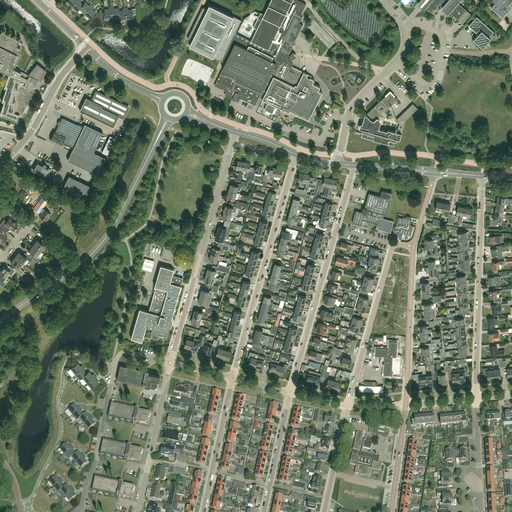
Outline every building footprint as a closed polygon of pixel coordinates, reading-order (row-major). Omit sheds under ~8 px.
[(76,12),(79,9),(83,5),(80,2),(81,0),(80,0),(77,0),(71,7),(76,12)] [(261,12),(260,13),(260,14),(253,27),(257,29),(251,41),(237,33),(235,33),(222,61),(226,63),(223,70),(215,86),(226,91),(230,93),(228,97),(232,99),(232,98),(233,98),(234,98),(235,98),(236,98),(236,99),(236,100),(237,100),(237,101),(238,102),(240,98),(255,105),(259,97),(261,97),(263,98),(262,100),(268,102),(264,110),(272,114),(276,106),(281,109),(285,110),(287,112),(289,113),(290,111),(297,114),(301,116),(309,120),(322,93),(318,91),(320,87),(313,83),(314,80),(313,79),(307,76),(308,74),(291,66),(292,66),(292,65),(292,64),(292,63),(292,62),(292,61),(292,60),(292,59),(291,59),(295,57),(295,56),(294,55),(293,54),(292,53),(289,55),(289,56),(288,55),(291,48),(292,48),(303,24),(300,23),(303,17),(300,16),(306,4),(298,0),(271,0),(264,14),(261,12)] [(418,0),(419,1),(418,3),(419,3),(424,8),(426,7),(432,12),(440,3),(442,0),(418,0)] [(442,0),(440,3),(443,6),(442,8),(443,9),(448,14),(450,12),(462,23),(470,13),(458,3),(459,1),(458,0),(442,0)] [(496,2),(491,8),(502,18),(510,9),(507,7),(511,1),(511,0),(494,0),(496,2)] [(79,9),(84,14),(92,6),(90,4),(88,6),(85,2),(83,5),(79,9)] [(191,32),(187,39),(192,41),(189,45),(222,61),(235,33),(241,20),(209,5),(207,9),(203,7),(191,32)] [(93,8),(92,6),(84,14),(89,19),(95,13),(92,9),(93,8)] [(127,8),(125,8),(126,19),(133,19),(132,9),(128,10),(127,8)] [(483,48),(491,39),(489,38),(494,32),(477,17),(469,26),(470,27),(472,29),(474,30),(475,32),(478,34),(474,39),(473,40),(483,48)] [(0,69),(9,74),(9,75),(8,75),(3,88),(6,89),(1,101),(3,102),(0,112),(0,115),(17,121),(19,114),(21,116),(27,104),(29,105),(35,92),(32,89),(36,85),(37,80),(41,81),(46,71),(37,64),(28,74),(14,67),(20,55),(18,54),(21,48),(16,46),(19,40),(1,31),(0,34),(0,69)] [(86,97),(81,107),(80,110),(113,126),(118,116),(123,118),(129,107),(95,91),(91,100),(86,97)] [(366,115),(363,124),(372,127),(378,129),(380,121),(378,119),(387,110),(398,99),(390,92),(366,115)] [(413,104),(397,120),(399,123),(404,124),(405,120),(417,108),(413,104)] [(50,140),(62,145),(62,144),(66,146),(67,144),(73,148),(67,160),(93,172),(101,156),(94,152),(103,133),(85,124),(83,127),(78,124),(78,125),(62,117),(60,121),(58,125),(59,125),(55,132),(54,132),(50,140)] [(361,124),(359,129),(360,129),(362,129),(361,131),(363,131),(362,132),(361,135),(394,144),(395,140),(396,141),(397,139),(399,140),(400,140),(402,131),(404,124),(399,123),(399,125),(397,132),(388,130),(387,131),(378,129),(372,127),(363,124),(361,124)] [(234,180),(239,181),(240,181),(243,169),(244,161),(241,161),(241,160),(239,160),(238,160),(236,168),(240,169),(238,177),(235,177),(234,180)] [(243,169),(246,170),(246,173),(248,174),(247,177),(248,177),(247,182),(249,183),(250,183),(250,180),(252,172),(249,171),(250,163),(247,162),(247,161),(245,161),(245,162),(244,161),(243,169)] [(46,165),(43,163),(43,165),(38,162),(34,170),(46,176),(50,169),(45,166),(46,165)] [(263,165),(260,164),(257,163),(257,164),(256,164),(255,171),(262,173),(263,165)] [(307,189),(308,186),(310,174),(307,174),(307,173),(305,173),(300,172),(298,180),(306,181),(304,190),(296,188),(295,191),(307,194),(307,189)] [(89,182),(71,173),(64,187),(82,195),(89,182)] [(317,175),(313,175),(313,174),(311,174),(310,174),(308,186),(315,188),(316,188),(316,184),(316,183),(317,182),(315,182),(317,175)] [(337,179),(334,179),(334,178),(332,178),(331,178),(327,195),(327,198),(333,199),(334,196),(332,195),(333,190),(337,191),(338,187),(336,187),(337,179)] [(247,186),(247,185),(249,185),(249,183),(247,182),(241,181),(241,184),(238,183),(237,186),(231,184),(230,187),(229,187),(228,189),(229,190),(229,191),(232,191),(236,193),(237,190),(240,190),(242,184),(247,186)] [(276,192),(269,190),(267,189),(266,192),(268,193),(267,196),(274,198),(276,192)] [(379,217),(383,218),(384,214),(386,214),(392,193),(381,190),(380,196),(369,193),(365,207),(364,208),(364,211),(363,212),(355,210),(352,222),(361,224),(363,219),(377,223),(379,217)] [(236,193),(232,191),(229,191),(228,193),(227,193),(226,196),(227,196),(227,197),(235,199),(236,193)] [(497,202),(505,204),(511,205),(511,198),(506,198),(497,196),(496,199),(497,199),(497,202)] [(305,206),(302,205),(302,204),(300,203),(300,200),(293,198),(292,204),(301,207),(301,208),(305,209),(305,208),(305,206)] [(442,210),(443,203),(440,202),(440,201),(437,200),(435,209),(442,210)] [(444,202),(443,203),(442,210),(446,211),(445,216),(449,217),(447,222),(450,223),(452,215),(449,214),(450,212),(449,212),(450,204),(447,203),(447,202),(444,202)] [(290,210),(297,212),(298,209),(301,210),(301,208),(301,207),(292,204),(290,210)] [(231,214),(234,215),(236,209),(233,208),(226,205),(225,208),(224,208),(223,211),(224,211),(224,212),(231,214)] [(465,206),(465,207),(463,215),(470,216),(471,208),(468,208),(468,207),(465,206)] [(264,207),(262,207),(262,209),(263,210),(262,214),(270,216),(271,210),(264,208),(264,207)] [(42,212),(39,216),(46,220),(47,220),(48,218),(48,217),(51,213),(44,208),(41,212),(42,212)] [(495,215),(502,216),(511,218),(511,215),(503,214),(504,210),(496,209),(495,209),(494,212),(495,212),(495,215)] [(288,216),(295,218),(298,219),(298,220),(301,221),(302,219),(305,219),(305,221),(307,221),(308,218),(296,215),(297,212),(290,210),(288,216)] [(231,214),(224,212),(223,215),(222,215),(222,217),(222,218),(230,220),(231,214)] [(494,221),(501,223),(501,225),(506,226),(507,222),(502,220),(502,216),(495,215),(494,215),(493,218),(494,218),(494,221)] [(287,222),(294,224),(295,218),(288,216),(287,222)] [(379,217),(377,223),(376,228),(385,231),(390,232),(394,221),(383,218),(379,217)] [(398,217),(394,232),(398,233),(397,236),(401,237),(403,233),(410,235),(412,226),(409,225),(411,219),(403,217),(403,218),(398,217)] [(7,222),(4,220),(0,224),(0,226),(5,230),(7,227),(13,231),(18,224),(9,218),(7,222)] [(321,218),(321,219),(319,218),(319,220),(319,221),(320,221),(319,225),(326,227),(328,221),(321,219),(321,218)] [(259,226),(266,228),(268,222),(261,220),(259,226)] [(217,233),(224,235),(225,234),(225,231),(229,232),(231,228),(236,230),(241,231),(242,228),(238,227),(229,225),(228,228),(227,227),(226,228),(219,226),(218,229),(217,229),(217,232),(217,233)] [(283,230),(281,237),(291,239),(291,241),(294,242),(295,239),(292,238),(293,233),(283,230)] [(223,241),(223,239),(226,239),(226,238),(229,239),(230,236),(225,234),(224,235),(217,233),(216,235),(215,238),(215,239),(223,241)] [(426,242),(426,246),(437,245),(437,244),(438,244),(437,242),(436,242),(435,242),(434,242),(434,238),(437,238),(436,234),(430,235),(430,239),(425,239),(425,242),(426,242)] [(281,237),(280,243),(286,245),(288,241),(290,242),(291,241),(291,239),(281,237)] [(37,240),(33,245),(41,251),(43,248),(47,251),(51,246),(44,241),(42,244),(37,240)] [(229,247),(235,249),(236,249),(237,246),(236,246),(230,244),(230,243),(226,241),(225,243),(223,242),(223,245),(229,247)] [(340,247),(343,248),(343,250),(342,250),(342,252),(346,253),(347,251),(350,252),(351,248),(349,248),(350,245),(348,244),(341,242),(340,247)] [(469,244),(469,242),(459,243),(459,245),(456,246),(456,247),(454,247),(454,250),(457,250),(457,249),(457,248),(468,247),(468,244),(469,244)] [(280,243),(278,249),(288,251),(287,253),(291,254),(291,252),(291,251),(288,250),(288,248),(286,248),(286,245),(280,243)] [(40,251),(41,251),(33,245),(28,251),(34,255),(32,258),(33,259),(38,263),(41,258),(41,257),(43,253),(40,251)] [(213,247),(212,251),(211,250),(211,253),(218,256),(219,252),(223,253),(224,249),(228,250),(229,247),(223,245),(222,249),(220,249),(213,247)] [(369,262),(378,264),(377,264),(378,260),(378,258),(379,258),(376,257),(379,249),(371,247),(369,256),(370,256),(369,262)] [(291,251),(291,252),(291,254),(287,253),(288,251),(278,249),(276,255),(283,257),(284,253),(293,256),(293,259),(291,259),(290,262),(295,263),(296,260),(298,253),(295,252),(291,251)] [(250,256),(257,258),(259,252),(252,250),(250,256)] [(19,252),(15,257),(23,263),(26,259),(31,262),(33,259),(32,258),(27,254),(25,256),(19,252)] [(211,253),(210,257),(209,257),(209,259),(209,260),(217,262),(218,259),(222,260),(223,257),(218,256),(211,253)] [(343,258),(337,256),(336,262),(342,263),(341,265),(346,267),(348,260),(343,258)] [(439,256),(437,256),(431,256),(431,260),(427,260),(427,264),(428,264),(428,267),(436,266),(436,267),(440,266),(440,264),(436,264),(436,260),(440,260),(439,256)] [(15,270),(21,275),(24,271),(19,268),(23,263),(15,257),(11,263),(17,267),(15,270)] [(358,259),(350,257),(349,260),(353,262),(352,265),(356,266),(358,259)] [(362,263),(368,265),(367,268),(376,270),(377,266),(376,266),(376,264),(378,264),(369,262),(363,260),(362,263)] [(499,261),(493,262),(493,269),(494,271),(497,271),(497,268),(499,268),(499,264),(505,264),(505,262),(504,261),(499,261)] [(280,272),(280,271),(281,265),(275,263),(273,270),(280,272)] [(307,270),(314,272),(315,266),(308,264),(307,270)] [(3,266),(0,270),(0,271),(7,276),(8,274),(11,276),(15,270),(9,265),(7,268),(3,266)] [(182,278),(171,275),(173,269),(160,265),(154,286),(155,286),(148,311),(139,309),(130,338),(141,341),(145,327),(167,333),(182,278)] [(439,270),(436,270),(436,267),(436,266),(428,267),(427,267),(428,270),(429,271),(429,274),(437,274),(438,274),(439,274),(439,270)] [(230,271),(230,270),(217,267),(216,270),(217,270),(225,272),(225,273),(226,273),(226,276),(228,276),(230,271)] [(217,271),(211,270),(208,268),(207,272),(206,272),(206,274),(206,275),(213,277),(214,277),(214,274),(216,274),(217,271)] [(305,275),(312,278),(314,272),(307,270),(305,269),(304,271),(303,275),(305,275)] [(278,278),(278,277),(280,278),(282,272),(280,271),(280,272),(273,270),(271,276),(278,278)] [(331,277),(338,279),(339,275),(341,276),(342,273),(339,272),(333,270),(331,277)] [(216,277),(214,277),(213,277),(206,275),(205,278),(204,278),(204,280),(204,281),(212,283),(213,280),(215,280),(216,277)] [(283,284),(280,283),(280,282),(277,281),(278,278),(271,276),(269,282),(279,284),(279,286),(282,287),(282,285),(283,285),(283,284)] [(374,278),(365,276),(363,282),(372,284),(373,281),(372,280),(372,278),(373,279),(374,278)] [(489,283),(494,283),(494,285),(500,284),(500,276),(494,276),(489,277),(489,283)] [(243,280),(242,286),(249,288),(251,282),(243,280)] [(363,282),(357,280),(356,283),(362,285),(361,288),(360,287),(359,291),(359,292),(366,293),(367,289),(370,290),(371,287),(370,286),(371,284),(372,284),(363,282)] [(279,284),(269,282),(268,288),(274,290),(275,287),(278,288),(279,286),(279,284)] [(335,285),(329,284),(328,290),(333,292),(334,289),(337,289),(338,286),(335,285)] [(345,291),(350,292),(351,289),(351,287),(342,284),(340,288),(346,289),(345,291)] [(242,286),(240,286),(240,285),(239,287),(239,288),(241,289),(240,292),(247,294),(249,288),(242,286)] [(456,292),(458,291),(467,290),(467,287),(467,285),(457,286),(458,289),(455,289),(455,290),(452,290),(453,293),(456,293),(456,292)] [(200,292),(199,295),(200,295),(200,296),(208,298),(209,292),(202,290),(201,293),(200,292)] [(496,291),(496,290),(490,291),(491,298),(494,298),(494,302),(501,301),(502,301),(501,297),(497,297),(496,294),(500,293),(499,290),(496,291)] [(246,300),(247,294),(240,292),(237,291),(237,294),(239,294),(238,298),(246,300)] [(298,301),(305,303),(307,297),(299,295),(298,301)] [(334,305),(334,303),(337,304),(338,303),(339,301),(338,299),(336,298),(326,295),(324,302),(334,305)] [(198,299),(198,301),(198,302),(206,304),(205,306),(206,306),(208,306),(210,299),(208,298),(200,296),(199,299),(198,299)] [(272,305),(273,303),(273,302),(270,301),(271,298),(264,296),(263,302),(272,305)] [(368,301),(367,301),(368,299),(369,299),(360,297),(358,296),(356,302),(367,305),(368,301)] [(272,306),(276,307),(276,306),(275,305),(276,304),(273,303),(272,305),(263,302),(261,308),(268,310),(271,311),(272,306)] [(367,305),(356,302),(354,308),(356,309),(365,311),(366,307),(365,307),(366,305),(367,305)] [(497,304),(491,304),(492,313),(502,312),(501,305),(497,305),(497,304)] [(267,313),(268,310),(261,308),(259,314),(266,316),(269,317),(269,315),(272,316),(272,315),(270,314),(267,313)] [(193,313),(193,316),(193,317),(201,319),(201,316),(205,317),(206,317),(207,316),(208,313),(211,314),(211,313),(212,310),(205,309),(205,311),(202,310),(201,312),(195,310),(194,313),(193,313)] [(320,316),(320,317),(332,320),(333,314),(340,316),(340,315),(342,316),(343,312),(341,311),(341,312),(334,310),(333,313),(331,312),(328,311),(322,309),(321,314),(320,313),(320,316)] [(435,310),(424,311),(423,311),(423,314),(424,315),(425,318),(433,317),(432,316),(435,316),(435,310)] [(302,314),(294,312),(295,312),(293,312),(292,313),(292,314),(294,314),(293,318),(300,320),(302,314)] [(264,322),(266,316),(259,314),(257,320),(264,322)] [(460,315),(454,316),(451,316),(452,324),(465,323),(464,320),(465,319),(465,318),(461,318),(460,315)] [(362,319),(351,316),(351,319),(352,320),(352,322),(360,325),(361,321),(360,321),(361,319),(362,319)] [(192,319),(191,322),(192,322),(191,323),(199,325),(201,319),(193,317),(192,320),(192,319)] [(494,318),(487,318),(488,328),(494,327),(494,324),(498,323),(498,318),(494,318)] [(224,328),(227,329),(228,329),(229,327),(232,328),(237,330),(239,324),(232,322),(229,321),(227,325),(225,324),(224,328)] [(360,325),(352,322),(350,329),(359,331),(358,331),(359,327),(359,325),(360,325)] [(318,323),(316,329),(320,330),(319,332),(326,334),(327,329),(326,329),(327,326),(324,325),(325,325),(318,323)] [(229,327),(228,329),(227,329),(229,330),(228,334),(236,336),(237,330),(232,328),(229,327)] [(454,334),(466,333),(466,330),(466,328),(456,329),(456,332),(454,332),(454,333),(451,333),(451,336),(454,336),(454,334)] [(263,331),(256,329),(254,335),(264,338),(264,339),(267,340),(267,339),(268,339),(268,338),(271,338),(271,340),(273,340),(274,338),(262,334),(263,331)] [(490,340),(492,340),(493,340),(495,340),(495,339),(499,339),(499,332),(489,333),(490,340)] [(202,346),(203,342),(204,336),(205,336),(201,334),(199,340),(194,339),(193,341),(191,348),(194,349),(194,350),(196,350),(197,350),(199,345),(202,346)] [(264,338),(254,335),(252,341),(256,342),(255,345),(261,347),(261,345),(259,343),(260,340),(263,341),(264,339),(264,338)] [(347,340),(346,343),(355,345),(354,345),(355,342),(355,341),(355,339),(356,340),(356,339),(345,336),(344,339),(347,340)] [(190,348),(191,348),(193,341),(190,340),(191,338),(188,337),(185,346),(188,347),(188,348),(190,349),(190,348)] [(319,345),(322,345),(326,346),(327,343),(320,341),(321,339),(314,337),(313,343),(319,345)] [(456,344),(467,343),(467,340),(467,338),(457,339),(457,340),(457,342),(455,342),(455,343),(452,344),(452,346),(456,346),(456,344)] [(207,342),(207,345),(206,344),(204,352),(207,353),(209,354),(209,353),(210,354),(212,346),(213,345),(216,346),(217,340),(214,339),(213,343),(207,342)] [(375,356),(384,356),(384,359),(384,375),(391,375),(392,357),(396,357),(397,341),(388,341),(388,348),(375,348),(375,356)] [(354,345),(355,345),(346,343),(342,342),(342,345),(345,346),(344,349),(353,351),(354,348),(353,347),(353,345),(354,345)] [(424,347),(420,348),(421,351),(422,351),(422,354),(433,353),(432,348),(435,348),(434,342),(431,342),(431,343),(424,343),(424,347)] [(497,351),(497,345),(490,346),(491,356),(505,354),(504,350),(497,351)] [(225,350),(219,348),(216,355),(220,356),(220,357),(222,358),(222,357),(223,357),(225,350)] [(468,350),(468,348),(458,349),(459,355),(456,355),(453,356),(453,358),(463,357),(463,354),(468,354),(468,350)] [(225,350),(223,357),(226,358),(226,359),(228,359),(229,359),(231,351),(225,350)] [(329,361),(331,354),(329,353),(330,353),(323,351),(322,354),(316,353),(310,351),(309,356),(315,358),(314,359),(321,361),(323,355),(328,356),(327,360),(329,361)] [(254,367),(255,366),(256,366),(258,359),(259,355),(259,354),(250,352),(248,357),(251,358),(249,365),(252,366),(254,367)] [(434,360),(433,353),(422,354),(421,354),(421,357),(423,358),(423,361),(426,361),(426,363),(433,362),(433,363),(440,362),(440,359),(434,360)] [(259,355),(258,359),(256,366),(259,367),(258,368),(261,369),(261,368),(262,368),(264,361),(265,357),(259,355)] [(341,363),(350,366),(351,362),(350,362),(350,360),(351,360),(343,357),(340,357),(340,360),(338,359),(337,362),(341,363)] [(275,372),(276,372),(278,365),(279,361),(273,360),(272,363),(269,370),(273,371),(273,372),(275,373),(275,372)] [(441,370),(442,374),(439,374),(440,383),(446,383),(445,372),(449,371),(448,365),(447,361),(444,361),(444,366),(444,370),(441,370)] [(75,374),(84,367),(82,365),(80,366),(77,363),(70,368),(75,374)] [(284,366),(278,365),(276,372),(279,373),(279,374),(281,374),(282,374),(283,370),(286,371),(288,365),(285,364),(284,366)] [(449,379),(452,379),(453,382),(459,381),(458,373),(458,370),(452,371),(451,365),(448,365),(449,371),(449,379)] [(144,372),(120,366),(117,378),(121,379),(121,381),(141,385),(142,384),(144,384),(144,386),(157,388),(159,376),(147,373),(148,371),(146,371),(145,370),(144,372)] [(82,377),(86,373),(84,370),(85,369),(84,367),(75,374),(79,379),(82,377)] [(484,375),(487,374),(488,378),(494,378),(493,370),(493,367),(490,368),(491,370),(487,370),(487,368),(483,368),(484,375)] [(338,369),(337,372),(335,381),(333,388),(336,389),(336,390),(338,390),(339,390),(341,383),(342,378),(339,377),(340,373),(343,374),(344,371),(338,369)] [(312,383),(315,372),(309,370),(308,373),(306,373),(304,377),(307,377),(306,381),(309,382),(311,383),(311,382),(312,383)] [(86,383),(95,375),(93,373),(92,375),(89,371),(86,373),(82,377),(86,383)] [(315,372),(312,383),(315,383),(315,384),(317,385),(318,384),(321,374),(315,372)] [(467,372),(458,373),(459,381),(465,381),(465,376),(468,376),(467,372)] [(95,379),(97,378),(95,375),(86,383),(91,388),(98,382),(95,379)] [(333,388),(335,381),(328,379),(326,386),(330,387),(329,388),(332,389),(332,388),(333,388)] [(183,394),(183,395),(188,396),(190,386),(186,386),(186,387),(176,384),(174,392),(183,394)] [(245,402),(244,402),(244,398),(246,399),(248,399),(249,396),(247,396),(247,395),(242,394),(241,397),(237,397),(236,402),(243,404),(249,405),(249,404),(249,403),(245,402)] [(182,401),(173,399),(171,406),(186,409),(187,402),(184,401),(182,401)] [(68,410),(72,416),(81,408),(79,406),(78,408),(75,404),(68,410)] [(136,410),(111,405),(109,417),(113,418),(112,419),(133,424),(133,422),(136,423),(135,424),(148,427),(151,414),(139,412),(139,409),(138,409),(136,409),(136,410)] [(77,421),(79,419),(84,415),(81,412),(83,411),(81,408),(72,416),(77,421)] [(79,419),(84,424),(92,417),(91,415),(89,416),(86,413),(84,415),(79,419)] [(169,415),(167,423),(179,425),(180,417),(169,415)] [(329,415),(326,415),(324,423),(327,423),(334,425),(336,416),(329,415)] [(94,419),(92,417),(84,424),(88,430),(95,424),(93,420),(94,419)] [(412,422),(413,426),(422,425),(421,417),(415,417),(415,421),(412,422)] [(238,429),(238,426),(231,424),(230,430),(237,432),(243,433),(244,431),(238,429)] [(326,427),(324,436),(331,437),(333,429),(326,427)] [(389,431),(370,427),(368,433),(369,434),(372,434),(388,438),(389,431)] [(166,430),(164,439),(178,442),(179,433),(166,430)] [(362,452),(363,448),(371,450),(372,445),(370,444),(370,443),(370,442),(371,443),(372,438),(368,437),(367,437),(366,439),(363,438),(364,434),(357,433),(357,434),(353,450),(354,450),(352,455),(350,465),(356,466),(354,474),(370,477),(372,469),(380,471),(382,464),(375,462),(376,459),(377,454),(376,454),(375,455),(370,454),(362,452)] [(202,446),(209,448),(210,442),(204,440),(204,439),(200,438),(201,438),(200,438),(200,440),(203,441),(202,446)] [(323,440),(321,448),(328,450),(330,441),(323,440)] [(103,441),(100,453),(105,454),(104,456),(125,460),(125,459),(128,459),(127,461),(140,464),(143,451),(131,448),(131,446),(130,446),(128,445),(128,447),(103,441)] [(64,454),(73,447),(71,445),(70,447),(67,443),(60,449),(64,454)] [(177,454),(180,455),(183,456),(183,453),(184,451),(185,448),(176,446),(171,445),(170,448),(162,446),(161,454),(173,457),(175,449),(176,449),(175,449),(178,450),(177,454)] [(75,449),(73,447),(64,454),(69,460),(71,458),(76,454),(73,451),(75,449)] [(445,451),(445,452),(443,452),(443,453),(445,452),(445,453),(443,453),(444,458),(446,458),(446,461),(447,461),(447,462),(447,463),(452,462),(452,461),(453,461),(453,456),(456,456),(456,450),(445,451)] [(466,450),(456,450),(456,456),(459,456),(459,460),(459,461),(461,461),(460,461),(460,462),(461,462),(462,462),(463,462),(465,462),(466,461),(465,461),(466,460),(466,451),(466,450)] [(71,458),(76,463),(84,456),(83,454),(81,455),(78,452),(76,454),(71,458)] [(234,458),(232,457),(232,454),(232,453),(225,452),(224,458),(231,459),(235,460),(235,459),(234,458)] [(318,458),(314,457),(313,461),(321,463),(321,460),(326,462),(327,455),(319,453),(318,458)] [(86,458),(85,456),(84,456),(76,463),(80,468),(87,463),(84,459),(86,458)] [(222,464),(232,466),(234,466),(235,464),(230,463),(231,459),(224,458),(222,464)] [(316,472),(317,472),(316,473),(323,474),(325,466),(318,465),(316,464),(315,471),(316,471),(316,472)] [(164,473),(165,469),(169,470),(170,466),(163,465),(162,468),(158,467),(155,479),(162,481),(163,480),(164,481),(165,473),(164,473)] [(438,473),(438,476),(440,476),(441,477),(442,479),(451,478),(451,477),(451,475),(451,473),(450,473),(450,474),(450,472),(449,472),(443,473),(443,469),(436,469),(437,473),(438,473)] [(56,476),(49,482),(53,487),(62,480),(60,478),(59,480),(56,476)] [(280,476),(279,482),(286,484),(289,484),(289,482),(287,481),(288,478),(280,476)] [(313,483),(321,485),(322,479),(314,478),(311,477),(310,480),(313,481),(313,483)] [(120,484),(95,478),(94,481),(92,490),(96,491),(96,493),(117,497),(117,496),(120,496),(119,498),(132,500),(135,488),(123,485),(123,483),(122,483),(120,482),(120,484)] [(451,480),(451,478),(442,479),(442,481),(440,482),(438,482),(438,488),(444,488),(444,485),(450,484),(450,485),(450,483),(451,483),(451,482),(451,480)] [(58,493),(60,491),(65,487),(62,484),(64,482),(62,480),(53,487),(58,493)] [(65,487),(60,491),(65,496),(73,489),(72,487),(70,488),(67,485),(65,487)] [(151,498),(161,500),(162,496),(159,496),(160,487),(154,486),(151,498)] [(75,491),(73,489),(65,496),(69,502),(76,496),(73,492),(75,491)] [(443,500),(451,500),(452,500),(452,498),(452,496),(452,495),(451,495),(451,493),(451,494),(445,494),(444,491),(436,491),(437,497),(441,497),(443,498),(443,500)] [(290,499),(291,497),(289,496),(289,497),(276,495),(275,501),(285,503),(286,500),(290,501),(290,499)] [(221,502),(222,499),(215,497),(214,503),(221,504),(221,505),(226,506),(226,507),(229,508),(230,505),(225,504),(225,503),(221,502)] [(256,506),(258,501),(251,499),(245,498),(244,500),(248,501),(248,504),(250,505),(256,506)] [(307,499),(307,502),(309,503),(307,509),(315,511),(317,503),(313,502),(314,500),(307,499)] [(452,500),(451,500),(443,500),(443,502),(441,503),(439,504),(439,510),(445,510),(445,506),(451,506),(452,506),(451,504),(452,504),(452,505),(452,503),(452,501),(452,500)]
